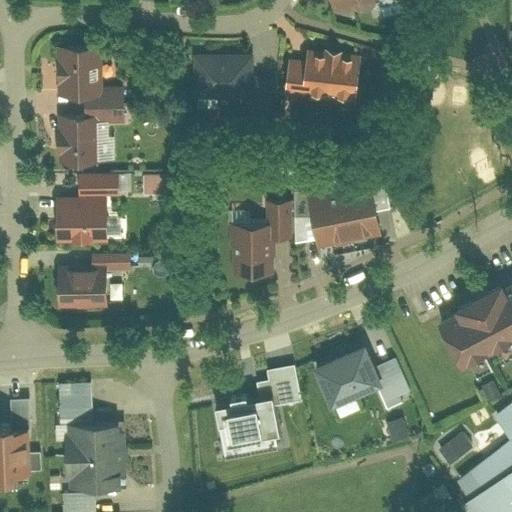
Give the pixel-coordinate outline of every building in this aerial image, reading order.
[(102,43),(56,43),(56,88),(102,89),(102,43)] [(304,56),(287,54),(284,87),(302,89),(356,95),(361,50),(305,44),(304,56)] [(245,50),(189,50),(189,100),(248,100),(248,117),(267,117),(266,72),(246,72),(245,50)] [(93,112),(56,112),(56,157),(98,157),(98,118),(122,118),(122,93),(93,93),(93,112)] [(172,110),(153,114),(156,127),(176,123),(172,110)] [(167,168),(144,168),(144,189),(167,189),(167,168)] [(81,204),(52,205),(53,238),(113,237),(112,198),(128,198),(127,170),(80,171),(81,204)] [(374,182),(309,201),(321,243),(387,223),(374,182)] [(263,221),(235,222),(236,273),(275,272),(274,237),(288,237),(287,196),(262,196),(263,221)] [(149,249),(140,249),(141,262),(149,261),(149,249)] [(93,266),(57,267),(58,300),(106,299),(106,267),(127,267),(127,250),(93,250),(93,266)] [(457,307),(441,315),(469,371),(511,349),(511,280),(500,287),(494,274),(451,296),(457,307)] [(363,333),(311,355),(327,394),(376,375),(380,373),(373,357),(363,333)] [(393,349),(373,357),(380,373),(376,375),(386,399),(401,393),(398,386),(407,382),(393,349)] [(66,417),(92,416),(91,376),(58,378),(60,417),(66,417)] [(280,428),(270,376),(257,378),(260,393),(248,396),(247,390),(230,394),(231,398),(215,401),(225,453),(278,443),(275,429),(280,428)] [(465,511),(511,511),(511,393),(493,408),(509,430),(452,472),(463,487),(453,493),(465,511)] [(401,410),(384,416),(390,435),(407,430),(401,410)] [(92,416),(66,417),(67,482),(94,481),(123,481),(122,415),(92,416)] [(24,422),(0,422),(0,469),(25,469),(24,422)] [(471,439),(460,426),(437,445),(447,458),(471,439)] [(95,509),(94,481),(67,482),(62,482),(63,510),(95,509)]
